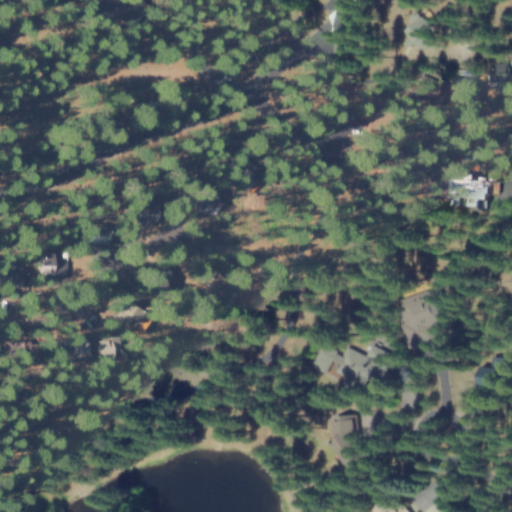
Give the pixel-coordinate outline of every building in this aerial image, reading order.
[(114,0),(106,0),(93,0),(93,17),(113,18),(114,0)] [(511,62),(488,62),(487,87),(511,87),(511,62)] [(441,99),(437,89),(423,94),(427,104),(441,99)] [(461,199),(492,200),(492,180),(462,180),(461,199)] [(457,181),(447,181),(446,193),(456,194),(457,181)] [(188,202),(203,214),(213,203),(199,190),(188,202)] [(144,224),(145,218),(153,220),(156,209),(135,204),(131,221),(144,224)] [(87,235),(85,246),(105,249),(109,225),(95,223),(93,237),(87,235)] [(41,249),(39,275),(63,276),(63,263),(53,262),(54,250),(41,249)] [(22,266),(3,264),(0,286),(20,288),(22,266)] [(111,317),(136,336),(150,319),(125,299),(111,317)] [(117,354),(117,337),(96,338),(96,355),(117,354)] [(57,340),(58,362),(86,361),(85,339),(57,340)] [(373,358),(345,345),(342,352),(323,343),(313,366),(327,373),(334,359),(340,362),(338,368),(363,379),(373,358)] [(511,387),(511,369),(481,371),(482,389),(511,387)] [(359,457),(351,440),(339,445),(347,462),(359,457)] [(408,511),(398,495),(373,511),(408,511)] [(447,511),(440,500),(420,511),(447,511)]
